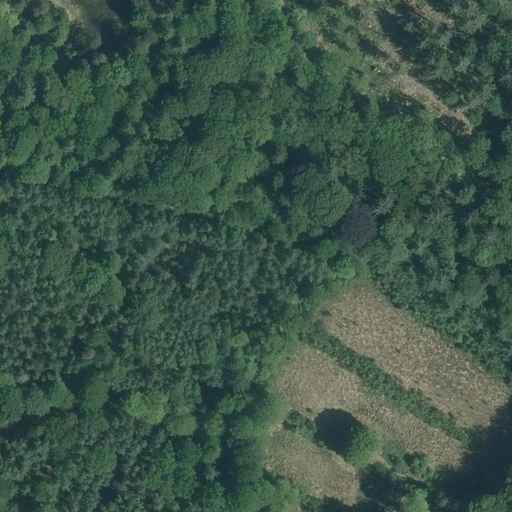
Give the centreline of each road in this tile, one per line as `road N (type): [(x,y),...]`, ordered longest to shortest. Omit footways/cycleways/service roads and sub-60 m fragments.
road 1 (track): [(0,169),(347,252)]
road 2 (track): [(283,0),(233,225)]
